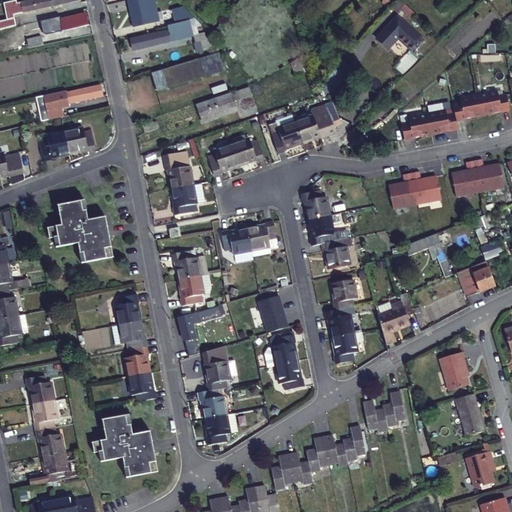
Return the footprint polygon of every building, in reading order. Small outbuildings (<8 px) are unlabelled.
[(20,15),(51,9),(48,0),(32,0),(18,3),(20,15)] [(79,0),(48,0),(51,9),(80,3),(79,0)] [(126,0),(133,27),(159,20),(153,0),(126,0)] [(181,7),(169,9),(172,24),(193,18),(181,7)] [(60,17),(50,19),(52,28),(52,32),(57,31),(89,24),(87,13),(61,19),(60,17)] [(15,19),(0,22),(0,30),(17,26),(15,19)] [(424,42),(399,19),(378,41),(389,51),(400,40),(414,53),(424,42)] [(17,37),(32,33),(29,23),(14,27),(17,37)] [(171,28),(135,37),(137,48),(174,38),(171,28)] [(202,31),(191,34),(193,41),(198,40),(200,49),(215,45),(202,31)] [(30,48),(45,45),(43,36),(28,40),(30,48)] [(403,76),(419,59),(409,49),(393,67),(403,76)] [(158,91),(227,74),(223,57),(155,74),(158,91)] [(347,78),(337,70),(328,79),(338,88),(347,78)] [(338,88),(328,79),(324,83),(330,96),(338,88)] [(102,94),(100,86),(68,93),(67,91),(53,94),(43,97),(48,120),(60,118),(63,117),(61,108),(69,106),(68,103),(102,94)] [(252,88),(199,106),(205,123),(242,111),(239,102),(255,96),(252,88)] [(497,92),(478,96),(482,116),(509,111),(506,95),(498,96),(497,92)] [(36,97),(40,119),(46,117),(42,95),(36,97)] [(482,116),(478,96),(459,99),(460,104),(452,105),(454,114),(455,121),(482,116)] [(340,120),(333,104),(326,107),(333,124),(340,120)] [(335,130),(326,107),(319,109),(323,118),(315,121),(314,117),(297,123),(305,144),(321,137),(322,139),(337,134),(335,130)] [(323,118),(319,109),(312,112),(314,117),(315,121),(323,118)] [(446,115),(445,111),(427,115),(431,135),(457,130),(455,121),(454,114),(446,115)] [(431,135),(427,115),(408,118),(409,123),(401,124),(404,140),(431,135)] [(157,120),(142,124),(144,133),(159,129),(157,120)] [(269,127),(279,155),(288,152),(287,150),(305,144),(297,123),(280,130),(277,124),(269,127)] [(63,132),(69,153),(86,150),(86,152),(95,150),(90,131),(82,133),(81,128),(63,132)] [(45,136),(46,141),(38,143),(42,162),(51,160),(51,158),(69,153),(63,132),(45,136)] [(234,146),(241,167),(258,161),(259,163),(266,160),(260,142),(252,144),(250,140),(234,146)] [(216,153),(217,157),(210,160),(216,178),(224,176),(224,173),(241,167),(234,146),(216,153)] [(2,158),(1,154),(0,153),(0,177),(6,176),(7,178),(22,174),(18,159),(11,160),(10,157),(2,158)] [(165,173),(167,172),(170,191),(191,187),(185,153),(162,157),(165,173)] [(483,167),(482,159),(473,161),(479,192),(504,188),(499,164),(483,167)] [(479,192),(473,161),(465,163),(467,171),(451,174),(455,197),(479,192)] [(420,180),(419,172),(410,174),(417,205),(441,200),(436,177),(420,180)] [(417,205),(410,174),(402,175),(404,184),(388,187),(393,210),(417,205)] [(191,205),(203,203),(199,186),(191,187),(170,191),(173,208),(171,209),(172,217),(193,213),(191,205)] [(324,198),(319,199),(317,191),(300,195),(299,196),(300,203),(303,203),(306,220),(319,218),(328,216),(324,198)] [(77,244),(78,254),(83,253),(84,262),(112,257),(105,217),(88,220),(87,210),(82,211),(80,201),(57,206),(61,226),(46,228),(48,239),(53,238),(58,237),(59,247),(77,244)] [(473,229),(488,224),(485,215),(469,219),(473,229)] [(310,238),(308,239),(309,247),(320,244),(340,240),(338,232),(332,233),(328,216),(319,218),(306,220),(310,238)] [(251,253),(252,259),(270,255),(270,251),(277,249),(276,239),(273,223),(265,225),(265,227),(246,231),(251,253)] [(169,241),(179,239),(178,230),(168,232),(169,241)] [(251,253),(246,231),(229,234),(228,232),(220,233),(224,252),(232,251),(232,256),(251,253)] [(433,246),(441,242),(437,232),(423,238),(408,245),(410,257),(432,246),(433,246)] [(340,240),(320,244),(322,252),(324,251),(328,269),(350,264),(346,247),(352,245),(350,238),(340,240)] [(480,247),(484,257),(501,250),(498,240),(480,247)] [(447,258),(441,242),(433,246),(439,261),(447,258)] [(433,246),(432,246),(441,271),(450,268),(447,258),(439,261),(433,246)] [(178,283),(200,278),(196,260),(192,260),(191,252),(172,256),(173,264),(175,263),(178,283)] [(494,286),(495,286),(485,260),(455,272),(466,298),(480,292),(494,286)] [(0,290),(8,289),(15,288),(14,280),(11,280),(8,262),(0,263),(0,290)] [(450,268),(441,271),(442,277),(452,273),(450,268)] [(179,301),(181,309),(200,305),(199,297),(210,296),(211,289),(208,277),(200,278),(178,283),(181,300),(179,301)] [(353,278),(331,283),(335,300),(356,294),(353,278)] [(14,297),(10,298),(8,289),(0,290),(0,318),(18,315),(14,297)] [(335,300),(332,301),(334,309),(345,307),(354,305),(352,297),(357,296),(356,294),(335,300)] [(117,326),(138,322),(135,304),(138,303),(136,296),(118,299),(119,307),(114,308),(117,326)] [(256,304),(267,333),(288,325),(277,296),(256,304)] [(413,312),(408,299),(401,302),(406,316),(413,312)] [(216,311),(223,308),(222,304),(199,311),(201,317),(217,312),(216,311)] [(399,307),(405,323),(408,322),(401,306),(399,307)] [(333,335),(361,329),(357,311),(346,314),(345,307),(334,309),(325,311),(327,318),(329,318),(333,335)] [(394,340),(391,328),(405,323),(399,307),(377,314),(380,324),(386,343),(394,340)] [(203,322),(201,317),(199,311),(178,318),(185,342),(196,339),(192,326),(203,322)] [(24,314),(18,315),(21,333),(28,332),(24,314)] [(0,318),(0,345),(18,342),(17,334),(21,333),(18,315),(0,318)] [(138,322),(117,326),(120,345),(125,344),(126,351),(145,348),(144,341),(141,341),(138,322)] [(223,323),(205,328),(207,335),(226,329),(223,323)] [(113,346),(120,345),(117,326),(110,327),(113,346)] [(79,333),(84,351),(102,346),(96,328),(79,333)] [(511,328),(503,331),(510,354),(511,353),(511,328)] [(356,339),(364,337),(361,329),(333,335),(337,354),(335,355),(337,363),(356,359),(354,350),(358,349),(356,339)] [(269,349),(266,355),(269,368),(278,366),(299,361),(294,343),(296,343),(294,335),(277,339),(278,347),(269,349)] [(230,389),(234,389),(232,377),(239,376),(236,361),(229,362),(226,347),(206,353),(209,366),(208,366),(211,384),(208,384),(210,393),(219,391),(230,389)] [(126,378),(147,374),(144,357),(147,356),(145,348),(126,351),(127,359),(123,360),(126,378)] [(439,358),(449,391),(468,386),(463,370),(466,369),(461,353),(439,358)] [(305,379),(302,379),(299,361),(278,366),(282,384),(286,382),(288,391),(306,386),(305,379)] [(134,402),(153,398),(153,392),(150,393),(147,374),(126,378),(129,396),(134,396),(134,402)] [(25,387),(28,386),(31,405),(53,401),(49,382),(45,383),(44,375),(24,379),(25,387)] [(397,419),(407,417),(402,390),(392,392),(394,403),(385,404),(385,408),(388,425),(397,423),(397,419)] [(207,421),(230,416),(226,398),(221,398),(219,391),(210,393),(200,395),(202,402),(204,402),(207,421)] [(467,438),(484,433),(473,394),(455,399),(467,438)] [(389,429),(388,425),(385,408),(376,410),(374,399),(364,401),(369,428),(379,427),(380,430),(389,429)] [(34,431),(54,428),(52,419),(56,418),(53,401),(31,405),(35,422),(32,422),(34,431)] [(230,416),(207,421),(210,438),(209,439),(210,446),(229,442),(228,435),(241,432),(238,414),(230,416)] [(122,458),(124,467),(129,466),(131,477),(158,471),(150,430),(133,434),(131,424),(126,425),(124,415),(102,420),(105,439),(92,442),(94,452),(99,451),(104,450),(106,461),(122,458)] [(397,423),(399,427),(409,425),(407,417),(397,419),(397,423)] [(352,426),(354,436),(345,438),(345,442),(346,445),(364,439),(362,424),(352,426)] [(60,434),(55,435),(54,428),(34,431),(35,439),(38,438),(42,457),(63,453),(60,434)] [(335,434),(326,435),(328,451),(346,445),(345,442),(337,444),(335,434)] [(310,457),(328,451),(326,435),(316,437),(317,448),(308,450),(310,457)] [(364,439),(346,445),(348,459),(358,457),(358,453),(367,451),(364,439)] [(346,445),(328,451),(331,463),(340,461),(341,464),(349,462),(348,459),(346,445)] [(331,463),(328,451),(310,457),(310,459),(312,470),(322,469),(321,465),(331,463)] [(290,454),(292,464),(301,460),(299,452),(290,454)] [(492,460),(490,452),(466,459),(474,489),(493,484),(490,474),(487,461),(492,460)] [(61,471),(66,470),(63,453),(42,457),(45,475),(25,478),(27,486),(51,482),(64,480),(61,471)] [(438,457),(440,464),(457,461),(455,453),(438,457)] [(273,470),(292,464),(290,454),(280,455),(282,465),(273,467),(273,470)] [(301,460),(292,464),(295,481),(305,479),(305,482),(314,480),(312,470),(310,459),(301,461),(301,460)] [(490,474),(496,472),(492,460),(487,461),(490,474)] [(295,481),(292,464),(273,470),(277,488),(286,486),(286,483),(295,481)] [(266,485),(256,487),(261,511),(267,511),(272,511),(271,511),(281,511),(277,494),(269,495),(266,485)] [(261,511),(256,487),(247,489),(250,499),(241,501),(241,504),(242,511),(261,511)] [(83,511),(81,499),(73,500),(72,496),(54,499),(56,511),(83,511)] [(242,511),(241,504),(232,506),(230,496),(221,498),(223,511),(242,511)] [(94,511),(91,497),(81,499),(83,511),(94,511)] [(213,510),(204,511),(223,511),(221,498),(210,500),(213,510)] [(37,503),(38,507),(30,509),(30,511),(56,511),(54,499),(37,503)] [(480,506),(481,511),(507,511),(504,499),(480,506)]
